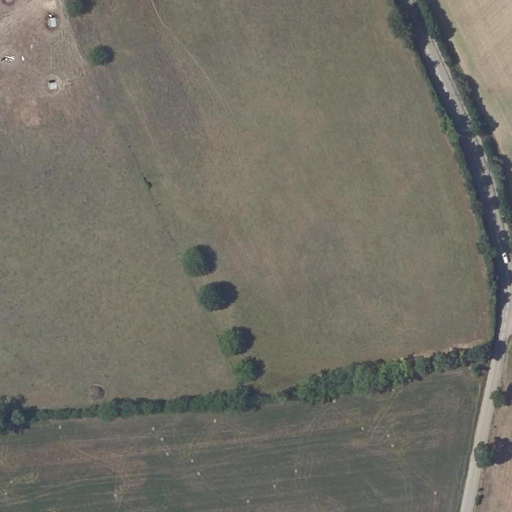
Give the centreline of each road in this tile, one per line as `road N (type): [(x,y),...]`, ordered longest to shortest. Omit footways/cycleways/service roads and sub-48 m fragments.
road 1 (unclassified): [(510,295),(466,138),(403,0)]
road 2 (unclassified): [(467,511),(510,295)]
